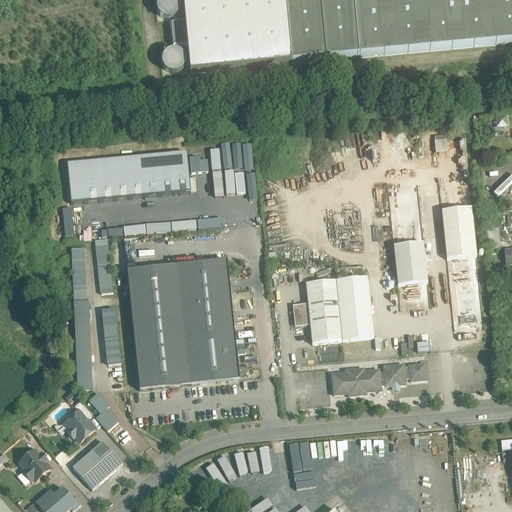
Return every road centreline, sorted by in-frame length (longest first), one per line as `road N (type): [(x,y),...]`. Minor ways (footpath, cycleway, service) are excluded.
road 1 (unclassified): [(113,511),(199,446),(250,433),(511,411)]
road 2 (unknown): [(251,243),(239,214),(211,202),(88,211)]
